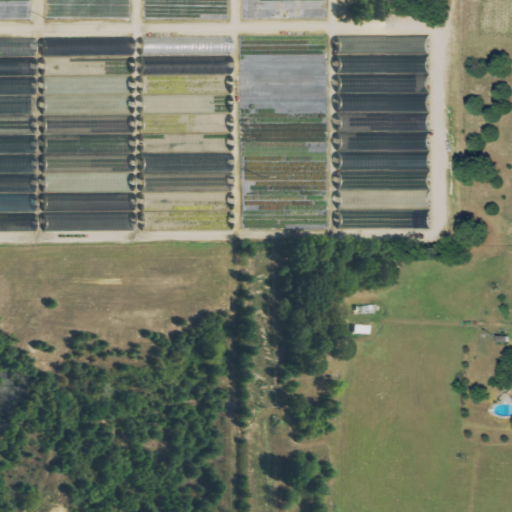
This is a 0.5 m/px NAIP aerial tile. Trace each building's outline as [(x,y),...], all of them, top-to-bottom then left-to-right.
[(382,49),(382,36),(358,37),(358,49),(382,49)] [(39,39),(0,38),(0,55),(30,55),(30,52),(39,52),(39,39)] [(357,70),(379,70),(379,56),(357,56),(357,70)] [(395,94),(396,76),(343,75),(343,88),(354,89),(354,107),(431,109),(431,95),(395,94)] [(413,125),(434,127),(434,115),(414,114),(413,125)] [(357,147),(382,145),(381,132),(356,135),(357,147)] [(421,137),(417,142),(428,150),(435,140),(427,134),(423,139),(421,137)] [(354,185),(379,185),(379,173),(354,173),(354,185)] [(380,212),(344,211),(343,228),(379,229),(380,212)] [(373,327),(358,326),(358,334),(373,335),(373,327)]
